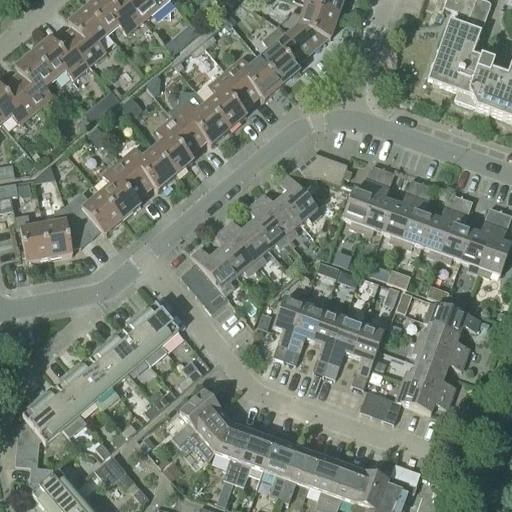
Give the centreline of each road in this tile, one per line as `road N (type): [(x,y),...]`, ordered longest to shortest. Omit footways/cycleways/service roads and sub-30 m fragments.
road 1 (residential): [(455,462),(263,399),(150,261)]
road 2 (residential): [(344,120),(299,134),(150,261)]
road 3 (residential): [(511,177),(344,120)]
road 4 (residential): [(344,120),(388,0)]
road 5 (residential): [(109,298),(18,384)]
